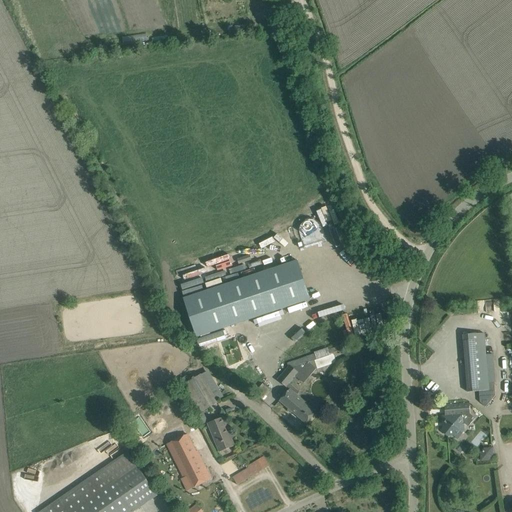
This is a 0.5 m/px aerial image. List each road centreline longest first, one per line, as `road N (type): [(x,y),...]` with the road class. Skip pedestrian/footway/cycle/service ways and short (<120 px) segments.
road 1 (unclassified): [(411,459),(403,340),(411,287),(452,219),(511,176)]
road 2 (track): [(425,256),(369,197),(304,0)]
road 3 (unclassified): [(339,485),(244,398)]
